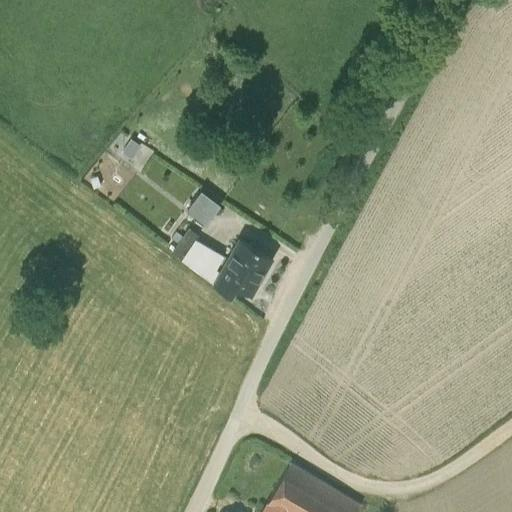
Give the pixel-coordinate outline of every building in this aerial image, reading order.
[(200,191),(186,210),(204,224),(219,205),(200,191)] [(194,267),(213,283),(219,274),(219,273),(215,270),(223,255),(195,238),(181,258),(194,267)] [(219,273),(219,274),(213,283),(230,292),(235,284),(250,293),(271,257),(239,239),(219,273)] [(290,462),(266,503),(280,511),(355,511),(360,504),(290,462)] [(280,511),(266,503),(260,511),(280,511)]
